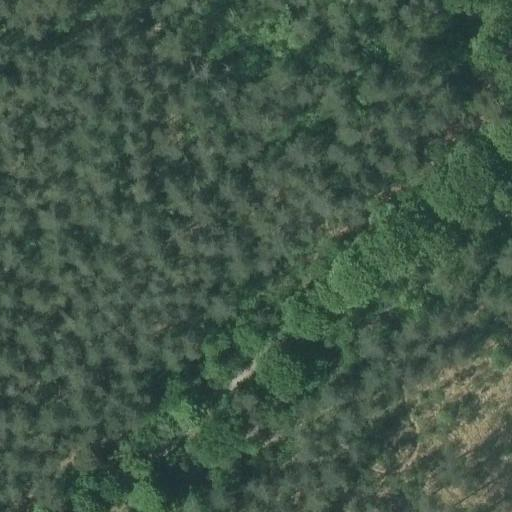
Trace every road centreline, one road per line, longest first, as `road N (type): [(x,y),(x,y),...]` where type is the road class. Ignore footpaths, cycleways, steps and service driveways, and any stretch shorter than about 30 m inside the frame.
road 1 (track): [(71,511),(509,131)]
road 2 (unknown): [(511,214),(221,453),(173,511)]
road 3 (unknown): [(509,131),(447,0)]
